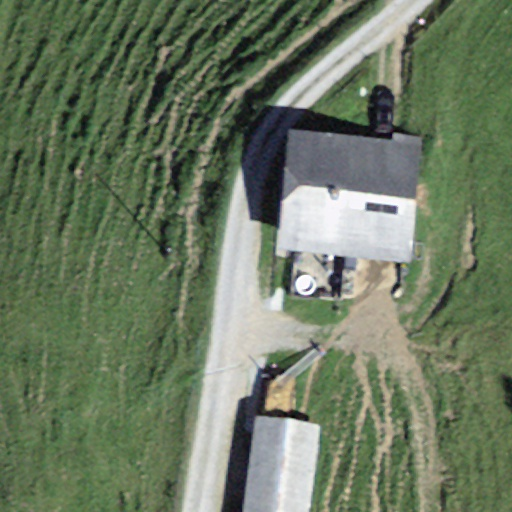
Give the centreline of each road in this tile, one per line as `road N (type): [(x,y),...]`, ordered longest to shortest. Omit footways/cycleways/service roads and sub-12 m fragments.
road 1 (track): [(417,0),(295,107),(272,137),(256,178),(231,328)]
road 2 (track): [(435,511),(430,431),(416,393),(385,355),(231,328)]
road 3 (track): [(231,328),(200,511)]
